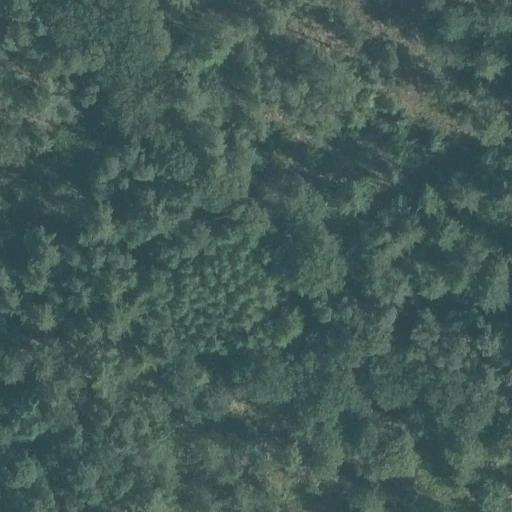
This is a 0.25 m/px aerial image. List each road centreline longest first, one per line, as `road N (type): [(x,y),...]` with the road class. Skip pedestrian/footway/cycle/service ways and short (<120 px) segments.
road 1 (track): [(99,0),(316,227),(511,395)]
road 2 (track): [(424,326),(129,354),(0,385)]
